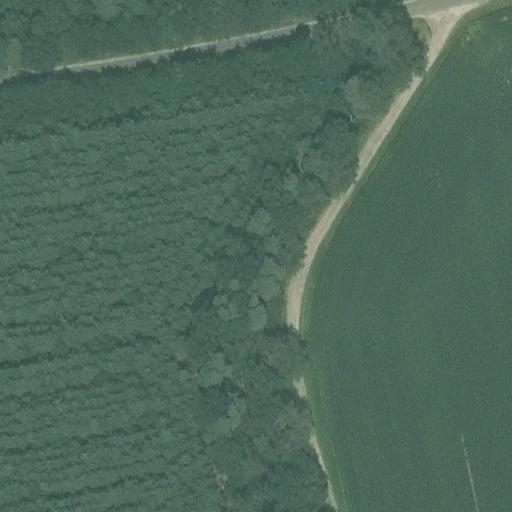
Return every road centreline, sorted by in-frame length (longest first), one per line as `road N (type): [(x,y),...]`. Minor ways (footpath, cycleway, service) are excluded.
road 1 (track): [(331,511),(293,300),(309,244),(461,0)]
road 2 (residential): [(0,85),(274,40),(450,0)]
